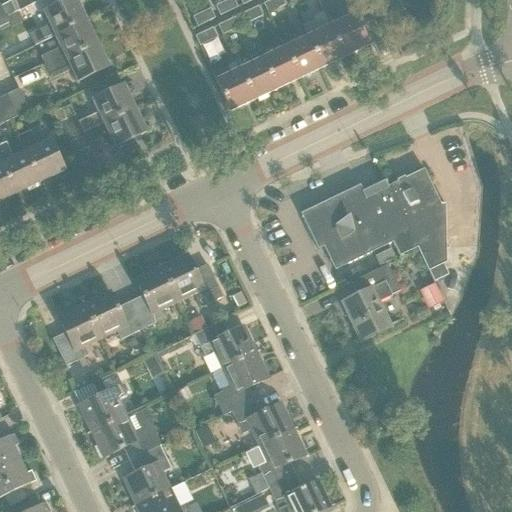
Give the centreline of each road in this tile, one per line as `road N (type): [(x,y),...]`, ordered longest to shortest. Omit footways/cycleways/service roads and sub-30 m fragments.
road 1 (residential): [(219,188),(363,487),(365,511)]
road 2 (unclassified): [(219,188),(461,72),(511,60)]
road 3 (unclassified): [(0,293),(219,188)]
road 4 (residential): [(89,511),(0,326)]
